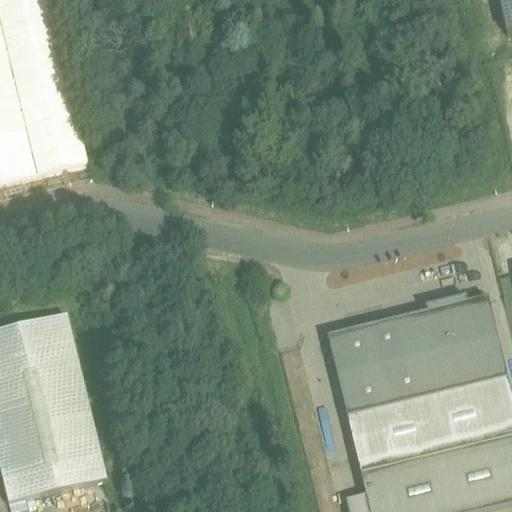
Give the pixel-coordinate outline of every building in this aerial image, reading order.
[(42,0),(0,0),(0,188),(84,167),(42,0)] [(511,0),(496,0),(506,44),(511,42),(511,0)] [(204,16),(164,23),(168,42),(173,41),(178,69),(213,63),(204,16)] [(427,317),(327,342),(347,423),(508,384),(489,302),(468,307),(467,301),(425,311),(427,317)] [(68,320),(0,336),(0,464),(11,509),(27,505),(108,485),(68,320)] [(511,398),(508,384),(347,423),(368,511),(499,511),(511,509),(511,398)]
